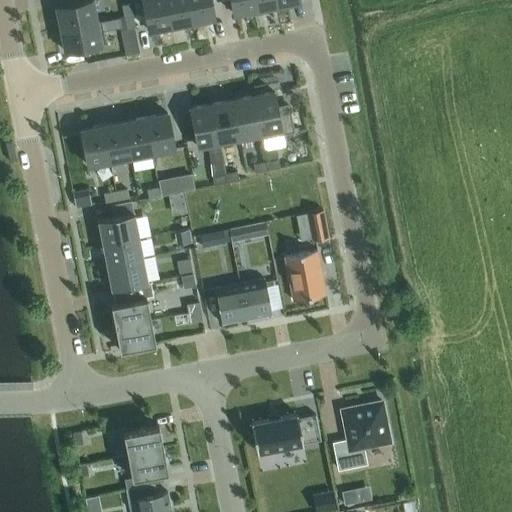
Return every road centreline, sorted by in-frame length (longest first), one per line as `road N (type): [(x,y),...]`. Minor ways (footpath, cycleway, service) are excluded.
road 1 (residential): [(18,98),(310,39),(371,340)]
road 2 (residential): [(76,399),(18,98)]
road 3 (residential): [(205,377),(371,340)]
road 4 (residential): [(205,377),(231,511)]
road 5 (residential): [(76,399),(205,377)]
